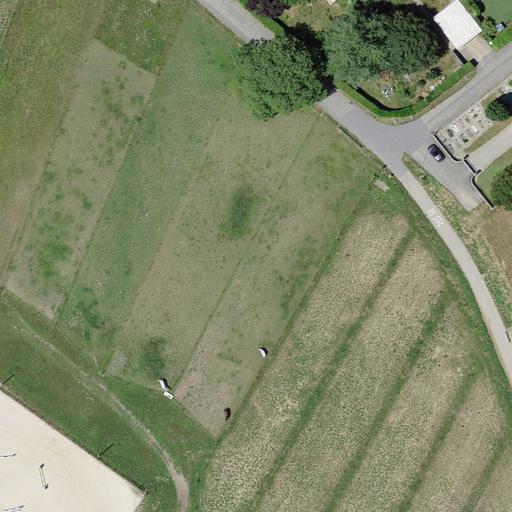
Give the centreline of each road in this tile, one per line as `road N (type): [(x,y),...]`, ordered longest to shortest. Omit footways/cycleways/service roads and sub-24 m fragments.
road 1 (residential): [(213,0),(388,153),(511,58)]
road 2 (track): [(388,153),(472,271),(511,362)]
